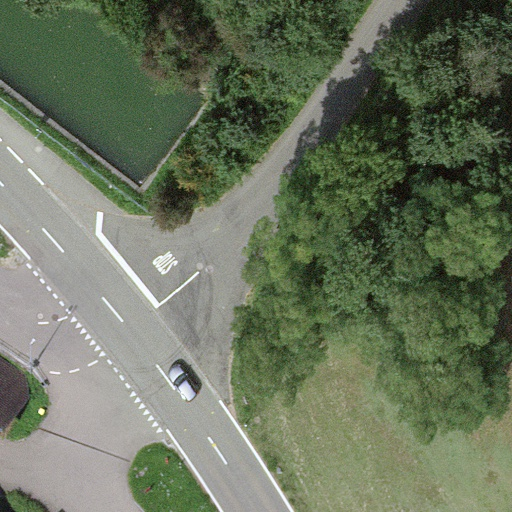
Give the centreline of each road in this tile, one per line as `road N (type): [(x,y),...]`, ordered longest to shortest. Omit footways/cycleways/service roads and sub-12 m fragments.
road 1 (unclassified): [(130,326),(208,268),(303,152),(405,0)]
road 2 (tertiary): [(261,511),(130,326)]
road 3 (tertiary): [(130,326),(0,181)]
road 4 (unclassified): [(130,326),(47,322),(0,300)]
